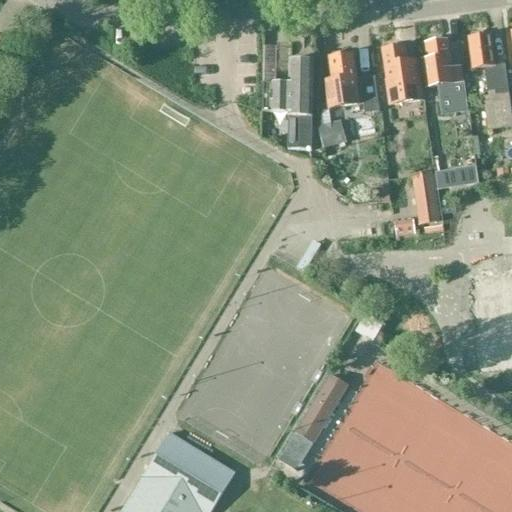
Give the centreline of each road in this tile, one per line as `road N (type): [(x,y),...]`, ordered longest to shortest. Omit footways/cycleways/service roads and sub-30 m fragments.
road 1 (residential): [(496,0),(373,18),(226,19)]
road 2 (residential): [(39,0),(110,18),(226,19)]
